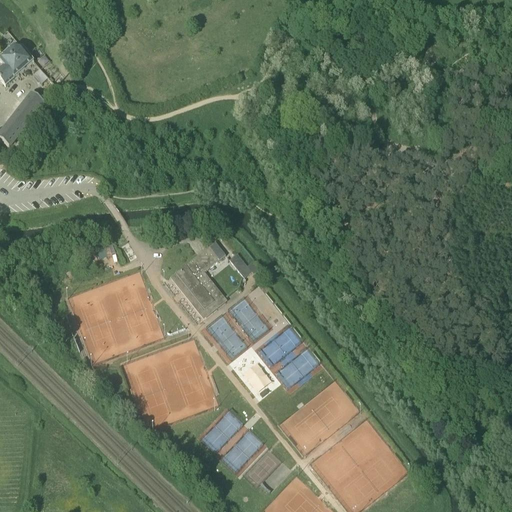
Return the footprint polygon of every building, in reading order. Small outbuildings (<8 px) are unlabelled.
[(0,64),(3,68),(0,70),(0,81),(6,88),(34,63),(24,51),(14,49),(0,61),(0,64)] [(33,97),(32,96),(0,136),(0,141),(10,149),(48,100),(37,91),(33,97)] [(215,244),(194,261),(204,274),(226,257),(215,244)] [(237,256),(236,256),(229,262),(244,280),(252,274),(253,276),(260,271),(253,263),(247,268),(237,256)] [(223,297),(204,274),(194,261),(186,268),(185,267),(175,275),(205,312),(223,297)]
